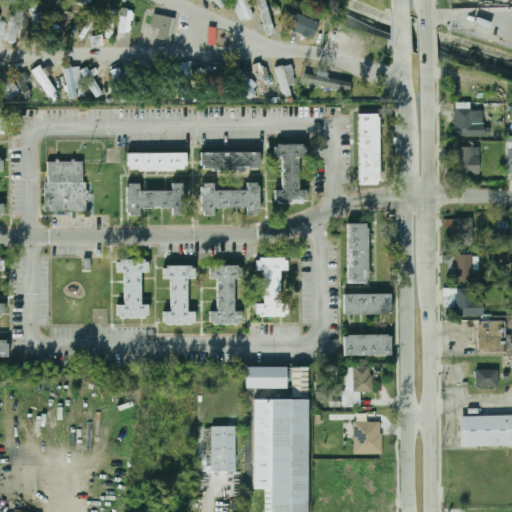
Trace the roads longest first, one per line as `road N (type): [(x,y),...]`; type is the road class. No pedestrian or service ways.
road 1 (secondary): [(407,195),(411,511)]
road 2 (secondary): [(431,511),(429,275)]
road 3 (secondary): [(429,195),(430,50)]
